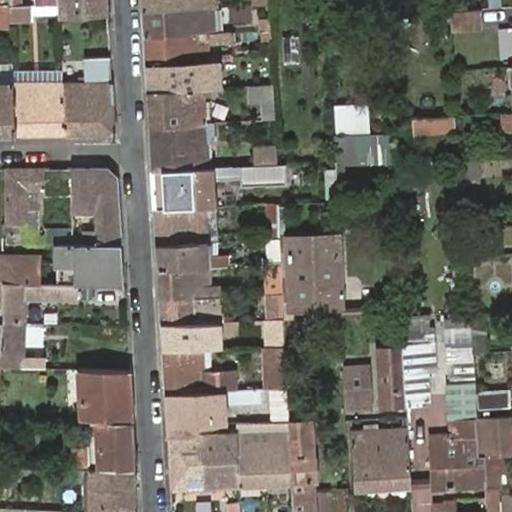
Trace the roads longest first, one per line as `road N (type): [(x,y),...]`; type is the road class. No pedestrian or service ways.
road 1 (residential): [(135,154),(153,511)]
road 2 (residential): [(135,154),(126,0)]
road 3 (residential): [(0,153),(135,154)]
